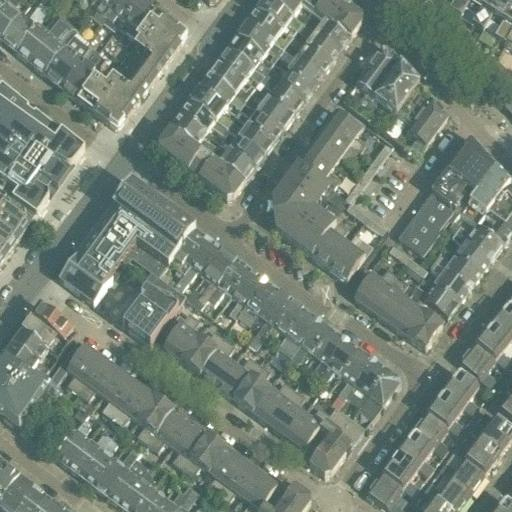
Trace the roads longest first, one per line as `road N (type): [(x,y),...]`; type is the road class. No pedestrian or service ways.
road 1 (residential): [(29,285),(336,506)]
road 2 (residential): [(379,26),(225,240)]
road 3 (residential): [(424,381),(225,240)]
road 4 (residential): [(124,159),(29,285)]
road 5 (residential): [(124,159),(101,151),(0,69)]
road 6 (residential): [(336,506),(424,381)]
road 7 (residential): [(424,381),(497,298),(511,260)]
road 8 (residential): [(214,39),(124,159)]
road 9 (residential): [(379,26),(471,124)]
road 10 (residential): [(225,240),(124,159)]
road 11 (unclassified): [(393,226),(471,124)]
